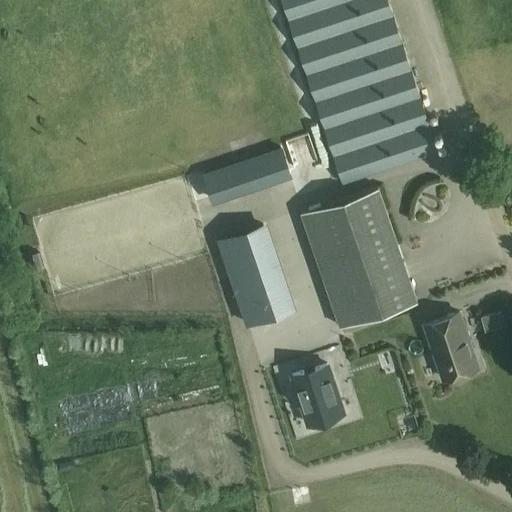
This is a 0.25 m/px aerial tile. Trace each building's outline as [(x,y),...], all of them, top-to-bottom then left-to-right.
[(281,0),(342,182),(437,150),(387,0),(281,0)] [(282,145),(201,172),(211,201),(292,174),(282,145)] [(511,163),(502,167),(511,201),(511,163)] [(377,185),(300,211),(339,326),(416,300),(377,185)] [(296,306),(268,222),(222,238),(251,321),(296,306)] [(442,375),(476,364),(458,309),(424,320),(442,375)] [(292,374),(307,424),(342,412),(327,363),(292,374)]
